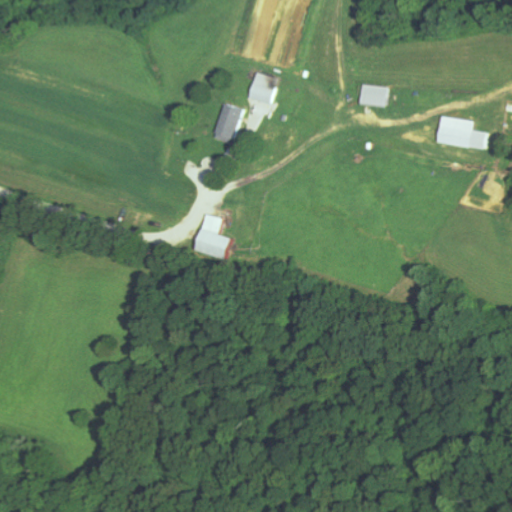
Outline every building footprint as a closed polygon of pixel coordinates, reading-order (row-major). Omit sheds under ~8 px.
[(257,98),(281,105),(289,79),(265,72),(257,98)] [(398,86),(372,85),(371,104),(398,104),(398,86)] [(254,109),(234,102),(223,135),(243,142),(254,109)] [(446,142),(495,150),(498,132),(484,130),(485,121),(449,116),(446,142)] [(208,251),(242,260),(247,239),(228,234),(232,219),(218,215),(208,251)]
